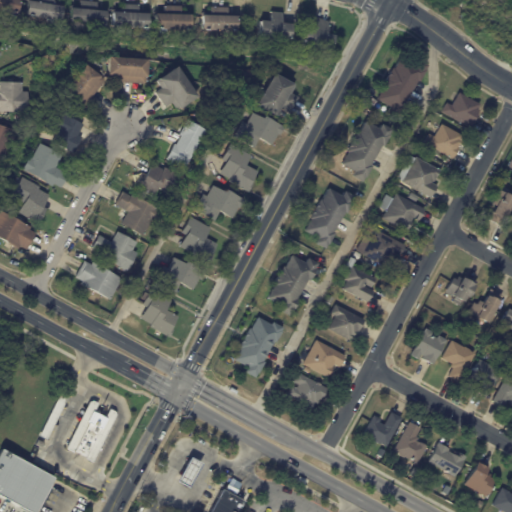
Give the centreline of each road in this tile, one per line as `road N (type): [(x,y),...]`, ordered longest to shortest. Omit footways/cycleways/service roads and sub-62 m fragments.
road 1 (tertiary): [(387,0),(110,511)]
road 2 (residential): [(511,108),(322,453)]
road 3 (secondary): [(175,396),(382,511)]
road 4 (secondary): [(185,377),(0,274)]
road 5 (residential): [(121,132),(34,294)]
road 6 (secondary): [(429,511),(280,430)]
road 7 (residential): [(369,368),(511,446)]
road 8 (tertiary): [(511,86),(389,0)]
road 9 (secondary): [(0,301),(119,366)]
